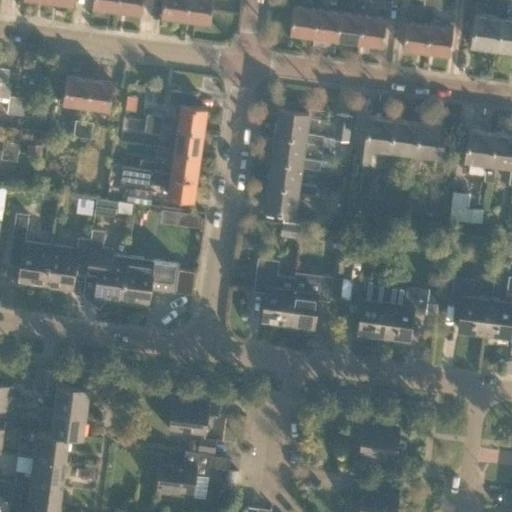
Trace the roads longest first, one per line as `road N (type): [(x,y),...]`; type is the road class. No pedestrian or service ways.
road 1 (residential): [(203,349),(245,64)]
road 2 (residential): [(511,98),(245,64)]
road 3 (residential): [(245,64),(0,30)]
road 4 (residential): [(0,324),(203,349)]
road 5 (residential): [(291,362),(479,386)]
road 6 (residential): [(274,496),(291,362)]
road 7 (residential): [(463,511),(479,386)]
